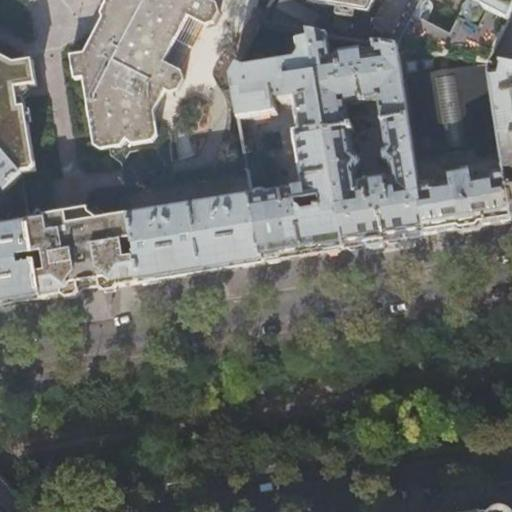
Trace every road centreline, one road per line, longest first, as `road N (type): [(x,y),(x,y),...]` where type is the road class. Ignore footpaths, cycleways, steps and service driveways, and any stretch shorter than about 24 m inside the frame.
road 1 (secondary): [(511,275),(0,358)]
road 2 (secondary): [(233,511),(511,461)]
